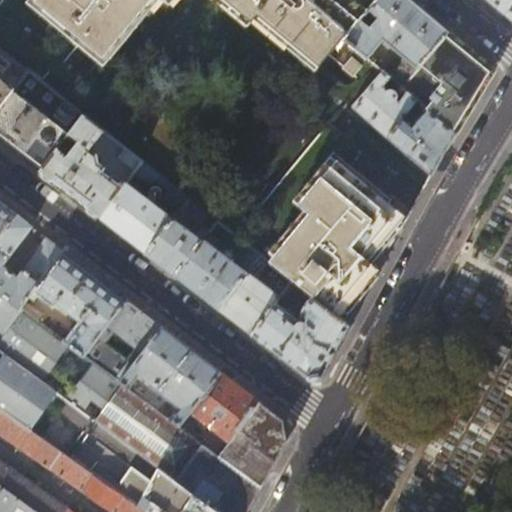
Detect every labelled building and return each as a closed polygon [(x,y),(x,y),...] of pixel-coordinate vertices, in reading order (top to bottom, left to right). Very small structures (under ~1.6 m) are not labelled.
[(40,0),(38,2),(105,57),(152,0),(164,0),(165,1),(165,0),(227,0),(252,20),(258,14),(319,65),(343,38),(344,39),(360,19),(368,10),(375,1),(373,0),(40,0)] [(412,1),(410,0),(376,0),(375,1),(368,10),(376,17),(368,27),(360,19),(344,39),(366,58),(382,40),(416,67),(447,31),(447,30),(412,1)] [(511,20),(511,0),(487,0),(488,0),(511,20)] [(458,40),(447,30),(447,31),(416,67),(416,68),(406,80),(400,86),(406,91),(456,133),(474,102),(493,69),(458,40)] [(0,47),(0,108),(29,71),(0,47)] [(383,72),(389,76),(400,86),(406,80),(388,65),(383,72)] [(84,115),(29,71),(0,108),(0,133),(18,146),(44,167),(61,144),(70,133),(84,115)] [(380,86),(389,76),(383,72),(382,71),(352,107),(431,174),(447,148),(456,133),(406,91),(398,100),(394,97),(395,94),(395,92),(394,90),(393,88),(391,87),(388,87),(386,87),(384,89),(380,86)] [(84,115),(70,133),(76,137),(73,141),(77,144),(71,151),(61,144),(44,167),(41,171),(57,184),(100,216),(125,184),(120,181),(118,184),(101,171),(104,167),(98,162),(98,155),(89,148),(103,130),(84,115)] [(117,157),(134,172),(143,161),(125,147),(117,157)] [(310,212),(270,262),(293,280),(307,292),(339,317),(365,285),(380,265),(367,255),(403,210),(336,156),(299,203),(310,212)] [(143,161),(134,172),(133,173),(179,209),(188,198),(143,161)] [(125,184),(100,216),(120,232),(146,252),(172,219),(156,207),(162,199),(140,181),(133,189),(126,183),(125,184)] [(203,241),(218,221),(188,198),(179,209),(172,219),(146,252),(160,262),(177,276),(203,241)] [(3,204),(0,201),(0,235),(16,214),(3,204)] [(33,227),(16,214),(0,235),(0,293),(20,309),(29,297),(64,251),(46,238),(17,277),(2,265),(26,235),(30,238),(32,235),(29,232),(33,227)] [(218,252),(203,241),(177,276),(197,291),(219,308),(261,255),(251,248),(237,267),(233,264),(237,258),(222,247),(218,252)] [(93,273),(64,251),(29,297),(34,301),(38,296),(54,308),(58,304),(79,320),(63,340),(84,356),(127,300),(93,273)] [(270,262),(261,255),(219,308),(237,322),(252,334),(275,304),(293,280),(270,262)] [(339,317),(307,292),(301,298),(306,302),(304,304),(302,306),(301,310),(300,314),(300,317),(300,322),(296,323),(295,320),(275,304),(252,334),(276,351),(309,377),(323,374),(332,358),(350,326),(339,317)] [(0,351),(56,393),(94,420),(120,382),(119,382),(84,356),(63,340),(20,309),(0,293),(0,351)] [(84,356),(119,382),(163,327),(146,314),(127,300),(84,356)] [(178,339),(163,327),(119,382),(120,382),(159,412),(164,406),(161,404),(165,398),(178,408),(169,419),(179,426),(189,412),(221,372),(203,358),(178,339)] [(56,393),(0,351),(0,410),(30,431),(56,393)] [(238,385),(221,372),(189,412),(198,420),(195,424),(204,431),(207,426),(227,441),(233,434),(259,401),(238,385)] [(169,419),(159,412),(120,382),(94,420),(203,499),(220,511),(248,511),(262,487),(217,454),(179,426),(169,419)] [(270,410),(259,401),(233,434),(227,441),(217,454),(262,487),(276,462),(287,440),(284,420),(270,410)] [(0,433),(83,492),(84,491),(111,509),(110,511),(71,511),(70,511),(72,509),(0,458),(0,484),(39,511),(145,511),(30,431),(0,410),(0,433)] [(0,511),(39,511),(0,484),(0,511)] [(220,511),(203,499),(193,511),(220,511)]
